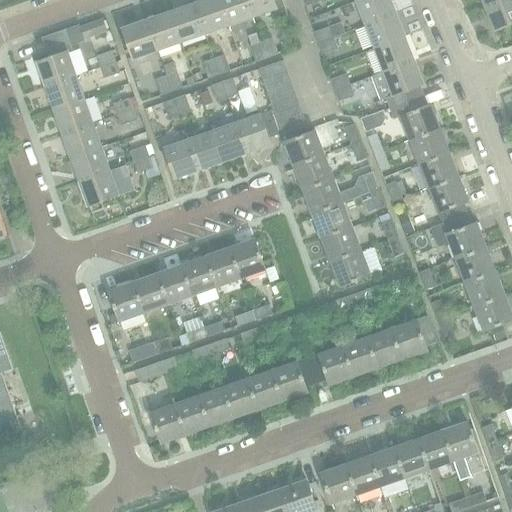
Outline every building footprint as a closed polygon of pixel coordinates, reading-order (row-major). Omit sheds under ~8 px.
[(203,0),(194,3),(205,34),(229,26),(219,0),(203,0)] [(253,17),(246,0),(219,0),(229,26),(253,17)] [(246,0),(253,17),(277,9),(273,0),(246,0)] [(357,0),(356,1),(365,25),(396,13),(390,0),(357,0)] [(511,0),(499,0),(485,6),(493,29),(511,21),(511,0)] [(170,12),(181,42),(205,34),(194,3),(170,12)] [(147,20),(157,51),(181,42),(170,12),(147,20)] [(365,25),(374,48),(404,36),(396,13),(365,25)] [(81,41),(107,31),(103,18),(76,27),(81,41)] [(157,51),(147,20),(122,29),(132,57),(133,59),(157,51)] [(341,22),(330,26),(333,37),(345,32),(341,22)] [(318,42),(333,37),(330,26),(314,31),(318,42)] [(383,72),(414,60),(404,36),(374,48),(383,72)] [(337,48),(333,37),(318,42),(322,53),(337,48)] [(278,53),(272,38),(261,42),(267,58),(278,53)] [(267,58),(261,42),(250,45),(256,61),(267,58)] [(96,55),(100,67),(116,62),(112,50),(96,55)] [(46,86),(77,75),(68,51),(37,62),(46,86)] [(230,70),(225,54),(214,58),(219,74),(230,70)] [(219,74),(214,58),(202,62),(208,78),(219,74)] [(387,98),(390,108),(423,95),(419,86),(423,84),(414,60),(383,72),(371,76),(381,101),(387,98)] [(263,80),(287,72),(283,61),(259,69),(263,80)] [(116,62),(100,67),(104,77),(120,72),(116,62)] [(183,87),(177,71),(165,75),(171,91),(183,87)] [(267,92),(291,83),(287,72),(263,80),(267,92)] [(331,79),(335,90),(350,84),(346,73),(331,79)] [(85,99),(77,75),(46,86),(54,110),(85,99)] [(171,91),(165,75),(154,79),(160,94),(171,91)] [(222,82),(227,97),(238,93),(233,78),(222,82)] [(216,101),(227,97),(222,82),(211,85),(216,101)] [(271,103),(295,94),(291,83),(267,92),(271,103)] [(350,84),(335,90),(339,101),(354,95),(350,84)] [(275,114),(299,105),(295,94),(271,103),(275,114)] [(174,98),(180,114),(190,110),(185,95),(174,98)] [(410,141),(440,129),(431,104),(427,106),(423,95),(390,108),(395,119),(401,117),(410,141)] [(113,103),(117,114),(133,108),(129,97),(113,103)] [(168,117),(180,114),(174,98),(163,102),(168,117)] [(54,110),(63,134),(93,122),(85,99),(54,110)] [(279,125),(303,116),(299,105),(275,114),(279,125)] [(383,107),(361,115),(366,130),(382,125),(386,117),(383,107)] [(137,120),(133,108),(117,114),(121,125),(137,120)] [(236,123),(247,154),(271,145),(269,138),(260,114),(236,123)] [(283,136),(307,128),(303,116),(279,125),(282,133),(283,136)] [(93,122),(63,134),(71,157),(102,147),(93,122)] [(212,131),(223,162),(247,154),(236,123),(212,131)] [(344,127),(351,145),(361,141),(354,124),(344,127)] [(450,153),(440,129),(410,141),(419,165),(450,153)] [(223,162),(212,131),(189,139),(199,170),(223,162)] [(285,143),(294,167),(325,155),(315,131),(285,143)] [(367,136),(374,155),(384,151),(376,133),(367,136)] [(199,170),(189,139),(164,148),(168,159),(175,179),(199,170)] [(358,161),(367,158),(361,141),(351,145),(358,161)] [(130,150),(134,162),(150,157),(145,145),(130,150)] [(111,170),(102,147),(71,157),(79,181),(111,170)] [(384,151),(374,155),(380,171),(390,167),(384,151)] [(419,165),(428,188),(459,177),(450,153),(419,165)] [(303,191),(334,179),(325,155),(294,167),(303,191)] [(154,156),(150,157),(153,167),(144,170),(147,179),(160,174),(154,156)] [(150,157),(134,162),(137,172),(144,170),(153,167),(150,157)] [(126,165),(111,170),(119,194),(134,189),(126,165)] [(119,194),(111,170),(79,181),(88,206),(119,194)] [(371,193),(379,189),(373,172),(364,175),(371,193)] [(428,188),(442,224),(467,214),(464,204),(469,202),(459,177),(428,188)] [(303,191),(313,215),(344,203),(334,179),(303,191)] [(395,180),(385,184),(392,202),(402,198),(395,180)] [(379,189),(371,193),(376,209),(385,206),(379,189)] [(353,227),(344,203),(313,215),(322,239),(353,227)] [(439,247),(450,243),(453,252),(484,240),(478,223),(472,225),(467,214),(442,224),(431,228),(439,247)] [(388,240),(398,236),(391,219),(381,222),(388,240)] [(322,239),(331,262),(362,250),(353,227),(322,239)] [(398,236),(388,240),(395,256),(404,253),(398,236)] [(230,247),(241,278),(266,270),(255,239),(230,247)] [(453,252),(464,279),(494,266),(484,240),(453,252)] [(241,278),(230,247),(206,256),(217,287),(241,278)] [(362,250),(331,262),(341,287),(372,275),(362,250)] [(217,287),(206,256),(182,264),(193,296),(217,287)] [(157,273),(169,304),(193,296),(182,264),(157,273)] [(464,279),(474,307),(505,295),(494,266),(464,279)] [(429,268),(419,271),(426,289),(435,285),(429,268)] [(169,304),(157,273),(133,282),(145,312),(169,304)] [(145,312),(133,282),(109,290),(119,321),(145,312)] [(370,288),(353,294),(357,304),(374,298),(370,288)] [(339,310),(357,304),(353,294),(336,300),(339,310)] [(511,311),(505,295),(474,307),(484,331),(511,320),(511,311)] [(441,298),(431,302),(438,321),(448,317),(441,298)] [(256,320),(273,314),(270,304),(253,310),(256,320)] [(256,320),(253,310),(236,316),(239,326),(256,320)] [(417,319),(426,346),(437,342),(428,315),(417,319)] [(448,317),(438,321),(444,337),(454,333),(448,317)] [(392,328),(403,359),(428,351),(426,346),(417,319),(392,328)] [(208,337),(225,331),(222,321),(204,327),(208,337)] [(208,337),(204,327),(187,333),(191,343),(208,337)] [(258,328),(241,334),(244,343),(261,337),(258,328)] [(368,336),(379,368),(403,359),(392,328),(368,336)] [(0,420),(16,415),(1,373),(13,369),(0,332),(0,420)] [(379,368),(368,336),(343,345),(354,376),(379,368)] [(159,354),(173,349),(169,337),(155,342),(159,354)] [(227,339),(209,345),(213,354),(230,348),(227,339)] [(159,354),(155,342),(130,351),(134,362),(159,354)] [(195,360),(213,354),(209,345),(192,351),(195,360)] [(308,357),(317,383),(328,379),(330,385),(354,376),(343,345),(308,357)] [(175,357),(161,361),(165,373),(179,368),(175,357)] [(272,370),(283,401),(308,392),(306,387),(317,383),(308,357),(272,370)] [(140,382),(165,373),(161,361),(136,370),(140,382)] [(248,378),(259,409),(283,401),(272,370),(248,378)] [(259,409),(248,378),(223,386),(234,418),(259,409)] [(200,395),(211,426),(234,418),(223,386),(200,395)] [(175,403),(186,434),(211,426),(200,395),(175,403)] [(186,434),(175,403),(151,412),(162,443),(186,434)] [(442,430),(453,461),(478,452),(467,421),(442,430)] [(487,444),(497,441),(491,423),(481,427),(487,444)] [(418,438),(429,469),(453,461),(442,430),(418,438)] [(429,469),(418,438),(394,447),(404,478),(429,469)] [(503,458),(497,441),(487,444),(493,461),(503,458)] [(404,478),(394,447),(369,455),(380,486),(404,478)] [(380,486),(369,455),(345,464),(356,495),(380,486)] [(356,495),(345,464),(320,472),(331,503),(356,495)] [(504,493),(511,489),(511,483),(508,472),(498,475),(504,493)] [(283,488),(291,511),(311,511),(317,510),(314,501),(306,478),(290,484),(291,485),(283,488)] [(259,494),(264,511),(291,511),(283,488),(276,490),(275,488),(259,494)] [(465,497),(469,506),(487,500),(483,491),(465,497)] [(236,504),(238,511),(264,511),(259,494),(243,499),(244,501),(236,504)] [(452,511),(469,506),(465,497),(448,503),(451,511),(452,511)]
